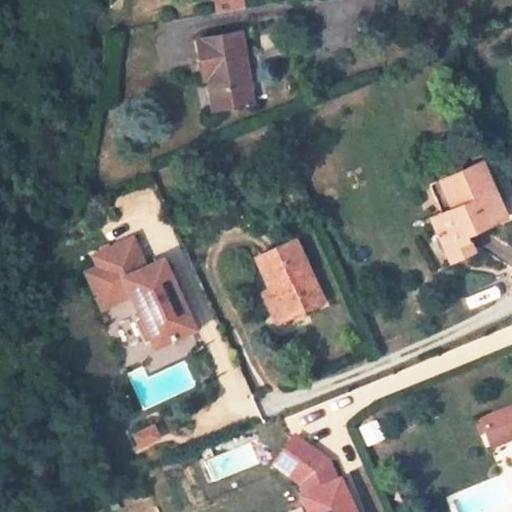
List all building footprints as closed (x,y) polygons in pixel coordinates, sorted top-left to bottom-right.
[(212,0),(214,10),(243,7),(242,0),(212,0)] [(249,103),(238,33),(194,40),(201,78),(205,77),(212,76),(217,107),(249,103)] [(212,76),(205,77),(210,108),(217,107),(212,76)] [(429,185),(441,213),(431,217),(429,218),(441,245),(443,250),(453,245),(458,257),(471,251),(464,235),(504,217),(480,162),(440,180),(429,185)] [(132,232),(91,249),(97,260),(84,266),(100,302),(129,290),(150,342),(192,324),(161,253),(144,261),(132,232)] [(320,299),(292,238),(256,255),(271,288),(276,285),(278,291),(266,297),(276,320),(320,299)] [(448,261),(458,257),(453,245),(443,250),(448,261)] [(263,291),(266,297),(278,291),(276,285),(271,288),(263,291)] [(511,415),(480,429),(492,455),(511,446),(511,415)] [(293,438),(269,464),(295,485),(301,499),(295,500),(299,511),(346,511),(335,484),(332,485),(324,465),(293,438)]
